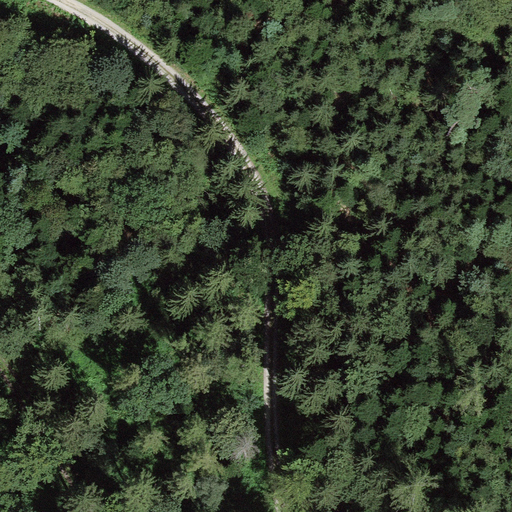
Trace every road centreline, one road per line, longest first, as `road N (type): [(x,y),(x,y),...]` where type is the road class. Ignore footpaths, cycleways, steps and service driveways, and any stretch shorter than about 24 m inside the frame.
road 1 (track): [(58,0),(106,23),(159,66),(242,173),(264,219),(267,378),(282,511)]
road 2 (track): [(98,511),(0,367)]
